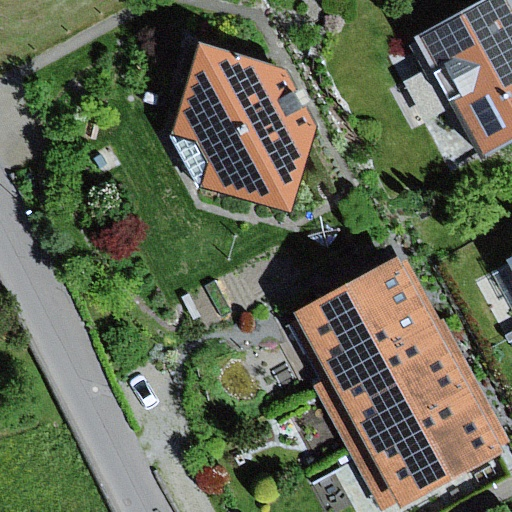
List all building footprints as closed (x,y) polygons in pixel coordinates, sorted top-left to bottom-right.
[(511,17),(502,0),(494,0),(419,42),(487,162),(511,147),(511,17)] [(280,77),(188,61),(166,139),(194,195),(278,225),(311,132),(280,77)] [(511,262),(499,270),(511,294),(511,262)] [(288,322),(321,382),(426,326),(392,266),(288,322)] [(426,326),(321,382),(310,388),(345,453),(460,391),(426,326)] [(511,333),(503,339),(507,345),(511,342),(511,333)] [(402,511),(499,461),(460,391),(345,453),(375,511),(384,511),(390,509),(391,511),(402,511)]
